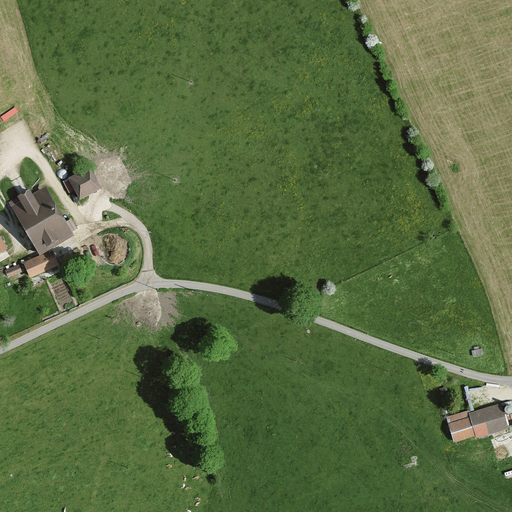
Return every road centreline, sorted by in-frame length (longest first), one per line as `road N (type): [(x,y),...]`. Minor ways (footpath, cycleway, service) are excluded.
road 1 (unclassified): [(511,379),(244,293),(175,284),(121,293),(0,351)]
road 2 (track): [(221,0),(175,284)]
